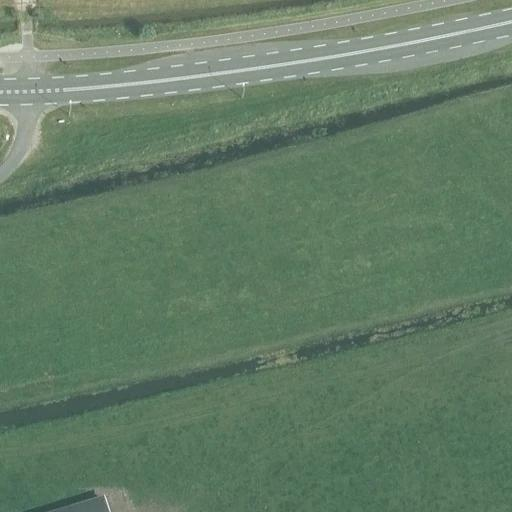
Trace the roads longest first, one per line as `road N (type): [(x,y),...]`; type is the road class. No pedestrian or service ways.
road 1 (secondary): [(511,22),(215,75),(28,92)]
road 2 (track): [(511,334),(436,362),(215,486),(192,511)]
